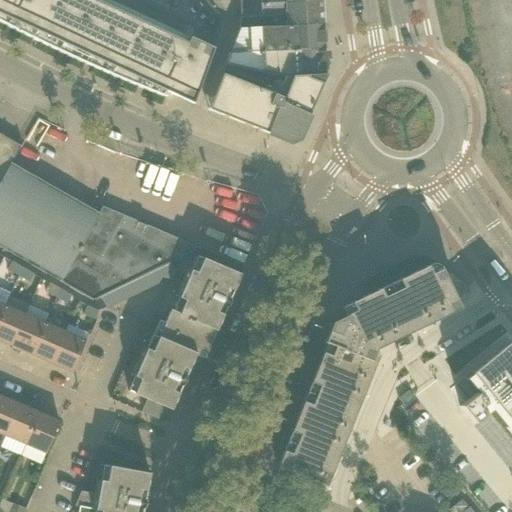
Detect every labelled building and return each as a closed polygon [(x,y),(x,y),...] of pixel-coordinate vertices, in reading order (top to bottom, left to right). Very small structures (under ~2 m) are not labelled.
[(0,0),(0,15),(176,97),(179,90),(195,98),(212,49),(188,39),(104,0),(0,0)] [(240,0),(242,18),(241,19),(261,18),(261,4),(322,2),(322,0),(240,0)] [(240,28),(323,26),(322,2),(261,4),(261,18),(241,19),(240,28)] [(325,48),(323,26),(240,28),(230,53),(264,51),(325,48)] [(286,78),(291,77),(326,75),(325,48),(264,51),(264,63),(266,73),(286,78)] [(264,51),(230,53),(226,64),(265,74),(266,73),(264,63),(264,51)] [(221,75),(207,110),(289,142),(297,139),(326,75),(291,77),(283,99),(221,75)] [(0,181),(11,164),(21,146),(0,134),(0,181)] [(170,265),(200,249),(102,207),(99,213),(11,164),(0,181),(0,247),(78,292),(92,301),(101,297),(106,308),(175,276),(170,265)] [(191,271),(186,268),(174,297),(175,297),(179,298),(173,311),(217,330),(240,275),(198,256),(191,271)] [(6,270),(17,277),(22,268),(11,262),(6,270)] [(331,323),(326,335),(323,343),(326,344),(277,467),(321,484),(373,355),(378,357),(379,356),(373,345),(395,334),(457,304),(457,303),(440,267),(439,266),(433,264),(340,308),(343,314),(337,316),(334,325),(331,323)] [(457,303),(463,295),(464,295),(465,295),(467,294),(468,293),(468,292),(468,291),(468,290),(468,289),(467,288),(468,286),(440,267),(457,303)] [(33,274),(22,268),(17,277),(28,283),(33,274)] [(45,291),(56,298),(61,290),(49,283),(45,291)] [(79,299),(61,290),(56,298),(74,307),(79,299)] [(25,314),(5,306),(0,317),(0,341),(11,346),(25,314)] [(95,320),(98,312),(86,307),(83,315),(95,320)] [(170,310),(164,323),(159,321),(152,336),(195,355),(204,359),(217,330),(173,311),(170,310)] [(45,323),(25,314),(11,346),(31,355),(45,323)] [(65,332),(45,323),(31,355),(52,364),(65,332)] [(72,373),(72,372),(86,341),(85,341),(87,335),(68,327),(65,332),(52,364),(72,373)] [(135,377),(128,392),(136,395),(171,410),(195,355),(152,336),(146,349),(143,348),(131,376),(135,377)] [(511,357),(503,346),(455,385),(468,400),(459,407),(473,424),(484,415),(479,409),(490,399),(511,426),(511,357)] [(128,392),(126,398),(133,401),(136,395),(128,392)] [(0,396),(0,433),(5,436),(19,404),(0,396)] [(5,436),(25,445),(39,413),(19,404),(5,436)] [(41,465),(46,453),(59,422),(39,413),(25,445),(20,456),(41,465)] [(95,494),(81,492),(75,506),(79,507),(78,511),(142,511),(150,474),(109,466),(106,481),(97,480),(95,494)] [(484,511),(498,511),(504,508),(483,475),(467,485),(484,511)] [(473,511),(469,507),(469,508),(468,507),(462,500),(454,506),(458,511),(473,511)]
